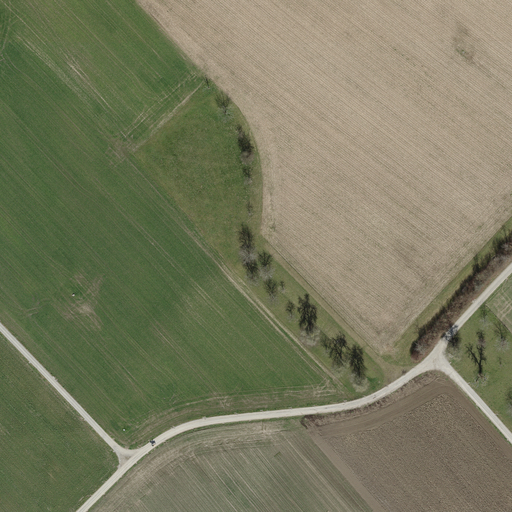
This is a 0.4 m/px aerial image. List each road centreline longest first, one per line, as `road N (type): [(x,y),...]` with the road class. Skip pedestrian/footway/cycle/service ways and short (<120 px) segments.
road 1 (track): [(129,460),(200,421),(377,397),(436,352)]
road 2 (track): [(0,325),(129,460)]
